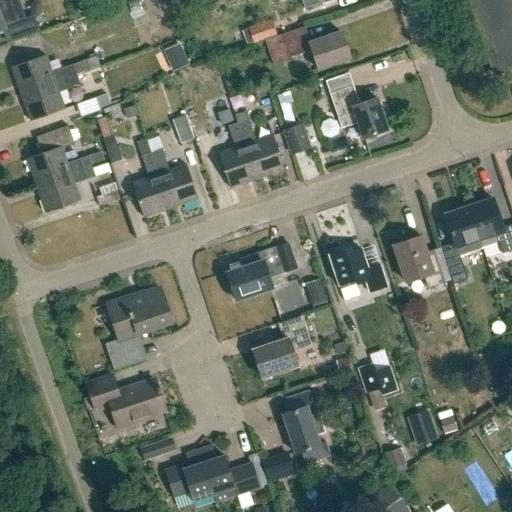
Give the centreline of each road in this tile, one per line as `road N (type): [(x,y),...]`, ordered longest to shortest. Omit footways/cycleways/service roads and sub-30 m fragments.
road 1 (residential): [(177,243),(463,142)]
road 2 (residential): [(94,511),(22,310),(23,293)]
road 3 (residential): [(177,243),(23,293)]
road 4 (residential): [(463,142),(412,0)]
road 5 (residential): [(207,388),(205,326),(177,243)]
